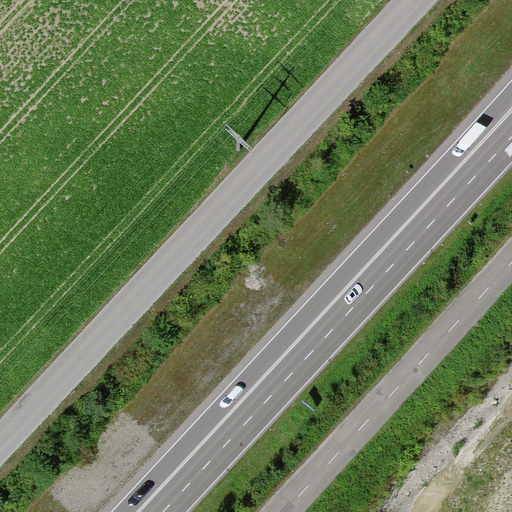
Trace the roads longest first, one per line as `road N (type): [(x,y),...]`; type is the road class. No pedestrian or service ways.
road 1 (unclassified): [(0,441),(411,0)]
road 2 (trunk): [(511,105),(138,511)]
road 3 (residential): [(511,268),(289,511)]
